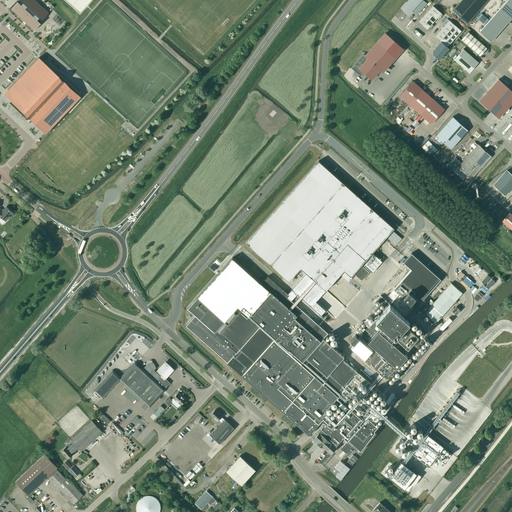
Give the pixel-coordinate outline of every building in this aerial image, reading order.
[(49,13),(35,0),(20,0),(21,0),(21,1),(19,2),(18,1),(11,9),(34,30),(41,23),(40,22),(42,20),(49,13)] [(80,0),(76,5),(83,11),(87,6),(80,0)] [(422,0),(408,0),(401,8),(408,14),(411,11),(416,15),(426,3),(422,0)] [(467,24),(487,0),(461,0),(452,10),(467,24)] [(511,19),(511,17),(511,9),(505,3),(500,9),(511,19)] [(427,28),(441,13),(433,6),(419,21),(427,28)] [(500,9),(495,14),(506,25),(511,19),(500,9)] [(495,14),(490,20),(501,30),(506,25),(495,14)] [(441,41),(433,51),(433,54),(439,59),(449,48),(446,46),(446,45),(447,46),(461,31),(449,20),(436,36),(443,43),(441,41)] [(490,20),(485,26),(496,36),(501,30),(490,20)] [(491,42),(496,36),(485,26),(480,31),(491,42)] [(480,56),(487,48),(468,32),(461,39),(480,56)] [(363,54),(351,68),(361,77),(361,76),(364,73),(371,79),(377,73),(383,78),(389,71),(385,69),(395,58),(377,42),(365,56),(363,54)] [(478,62),(463,49),(454,59),(469,73),(478,62)] [(59,76),(39,57),(8,90),(23,105),(20,109),(46,134),(67,111),(76,102),(77,100),(77,101),(83,95),(82,94),(79,97),(77,96),(80,92),(61,74),(59,76)] [(511,91),(498,79),(486,93),(505,110),(511,102),(511,91)] [(413,81),(399,96),(431,124),(444,109),(413,81)] [(505,110),(486,93),(479,101),(499,118),(505,110)] [(468,130),(453,116),(436,135),(451,149),(468,130)] [(415,132),(419,127),(413,122),(409,127),(415,132)] [(491,156),(478,144),(472,151),(471,150),(469,152),(470,153),(458,167),(471,179),(491,156)] [(351,276),(394,228),(318,161),(245,242),(289,281),(297,272),(300,268),(325,290),(343,270),(351,276)] [(511,187),(511,174),(507,170),(493,185),(505,195),(511,187)] [(504,203),(498,211),(502,215),(508,207),(504,203)] [(1,210),(0,211),(0,216),(2,217),(0,219),(4,222),(6,221),(9,217),(9,218),(13,214),(12,214),(13,213),(7,207),(2,211),(1,210)] [(511,230),(511,214),(509,212),(501,221),(511,230)] [(440,279),(411,253),(403,262),(411,269),(393,288),(415,307),(440,279)] [(195,315),(186,325),(227,362),(232,366),(302,428),(301,429),(302,429),(305,432),(306,432),(309,435),(322,420),(327,424),(322,430),(314,438),(314,439),(318,442),(317,443),(322,447),(322,446),(326,450),(327,450),(327,451),(329,453),(330,453),(331,453),(336,447),(336,446),(343,438),(347,441),(341,448),(343,450),(339,455),(344,460),(349,454),(354,448),(355,449),(357,447),(358,448),(370,434),(360,426),(363,422),(373,431),(378,425),(375,423),(379,418),(381,419),(385,415),(383,413),(384,413),(377,407),(370,415),(366,411),(371,406),(370,405),(372,403),(373,403),(374,403),(375,402),(375,401),(375,400),(374,400),(374,399),(375,399),(375,400),(376,400),(377,400),(377,399),(378,399),(378,398),(378,397),(377,396),(377,395),(377,396),(378,396),(379,396),(380,396),(381,395),(381,394),(381,393),(380,393),(380,392),(377,389),(376,389),(375,389),(375,388),(374,388),(374,389),(373,389),(372,390),(372,391),(373,391),(373,392),(374,392),(373,393),(373,392),(372,392),(371,392),(370,392),(370,393),(369,394),(369,395),(370,395),(370,396),(371,396),(370,396),(369,396),(369,395),(368,395),(368,396),(367,396),(367,397),(366,397),(367,398),(362,399),(360,397),(364,392),(368,395),(374,388),(358,373),(342,358),(344,356),(323,338),(328,333),(322,328),(325,323),(311,310),(307,314),(287,297),(289,295),(271,278),(264,286),(232,258),(197,298),(197,297),(187,308),(195,315)] [(475,270),(479,266),(470,258),(466,262),(475,270)] [(369,272),(361,265),(354,274),(361,280),(369,272)] [(485,273),(482,277),(483,279),(480,282),(489,290),(496,283),(485,273)] [(446,283),(442,279),(432,290),(436,294),(446,283)] [(451,283),(424,313),(436,323),(462,293),(451,283)] [(477,301),(483,295),(479,291),(473,298),(477,301)] [(409,321),(390,304),(351,347),(389,381),(424,341),(406,325),(409,321)] [(137,364),(135,362),(121,378),(113,371),(95,391),(103,398),(120,379),(121,381),(122,379),(128,385),(125,388),(138,401),(141,397),(146,401),(145,402),(150,406),(165,390),(165,389),(170,383),(166,379),(165,378),(162,378),(156,372),(154,370),(156,368),(152,361),(149,362),(142,370),(136,365),(137,364)] [(163,365),(156,372),(162,378),(165,378),(166,379),(172,373),(175,370),(165,362),(163,365)] [(186,400),(178,392),(173,398),(181,405),(186,400)] [(161,405),(159,407),(153,413),(157,417),(164,409),(161,405)] [(220,444),(234,428),(225,419),(224,419),(221,416),(222,416),(215,409),(210,414),(217,421),(218,419),(221,422),(210,435),(220,444)] [(107,425),(111,422),(102,414),(99,418),(107,425)] [(73,453),(78,448),(81,451),(102,431),(92,420),(70,440),(72,442),(67,446),(66,446),(61,451),(65,456),(68,458),(73,453)] [(444,446),(428,434),(412,454),(428,466),(444,446)] [(58,467),(55,464),(45,454),(15,481),(28,495),(47,477),(48,478),(56,487),(57,486),(73,504),(83,495),(67,477),(66,478),(58,469),(57,470),(56,469),(58,467)] [(240,455),(232,464),(226,471),(241,485),(255,469),(240,455)] [(170,470),(175,465),(166,457),(162,462),(170,470)] [(71,466),(66,461),(62,464),(67,470),(71,466)] [(417,473),(401,461),(388,477),(404,489),(417,473)] [(73,466),(68,471),(74,477),(79,473),(73,466)] [(182,473),(177,477),(183,483),(188,479),(182,473)] [(134,492),(129,487),(125,492),(129,496),(134,492)] [(197,504),(201,508),(207,502),(210,504),(215,499),(207,492),(204,495),(204,494),(201,498),(202,499),(197,504)] [(150,496),(148,495),(146,496),(144,496),(142,497),(140,498),(139,500),(138,502),(137,504),(136,506),(136,508),(136,510),(137,511),(136,511),(159,511),(160,511),(160,510),(161,508),(160,506),(160,504),(159,502),(158,500),(156,498),(154,497),(152,496),(150,496)] [(390,511),(379,502),(373,510),(374,511),(390,511)]
